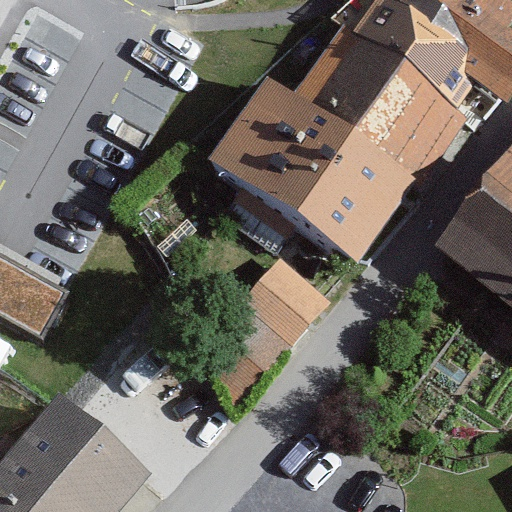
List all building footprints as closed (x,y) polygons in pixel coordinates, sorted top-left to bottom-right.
[(511,0),(394,0),(310,106),(401,179),(468,96),(492,115),(511,90),(511,49),(504,43),(511,32),(511,0)] [(404,203),(251,89),(196,163),(350,276),(404,203)] [(511,164),(430,265),(511,330),(511,164)] [(0,251),(0,308),(31,325),(55,280),(0,251)] [(327,313),(267,266),(197,356),(257,403),(327,313)] [(117,511),(142,483),(46,401),(0,455),(0,511),(117,511)]
